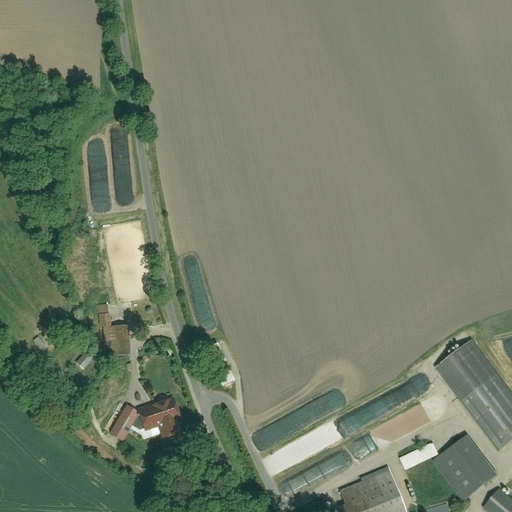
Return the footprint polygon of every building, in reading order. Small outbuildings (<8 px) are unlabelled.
[(129,356),(129,328),(107,329),(107,356),(129,356)] [(230,341),(204,352),(220,389),(245,378),(230,341)] [(435,371),(495,453),(511,441),(511,401),(471,345),(435,371)] [(72,365),(81,373),(91,362),(82,354),(72,365)] [(103,433),(122,444),(130,430),(146,439),(161,435),(163,443),(176,440),(175,432),(183,430),(176,401),(139,410),(142,421),(136,419),(138,416),(119,406),(103,433)] [(466,441),(433,466),(461,502),(494,478),(466,441)] [(430,446),(399,461),(405,474),(436,459),(430,446)] [(341,511),(404,511),(387,471),(333,494),(341,511)] [(511,511),(511,500),(502,492),(486,510),(487,511),(511,511)]
